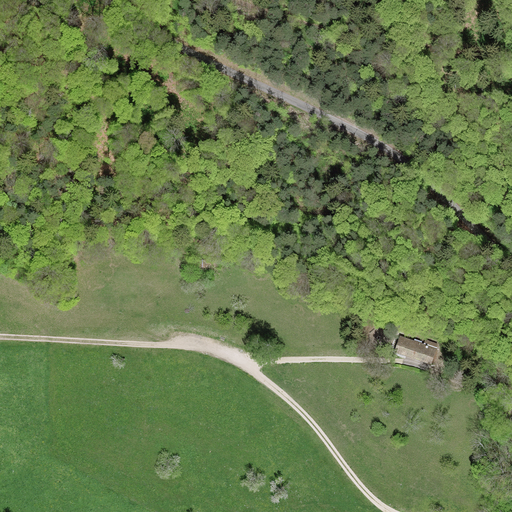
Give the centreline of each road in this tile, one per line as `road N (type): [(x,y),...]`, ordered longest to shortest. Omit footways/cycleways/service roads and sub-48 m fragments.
road 1 (residential): [(118,0),(165,39),(395,155),(511,265)]
road 2 (track): [(0,336),(214,352),(292,404),(391,511)]
road 3 (track): [(511,66),(402,31),(329,26),(229,0)]
road 4 (track): [(243,367),(327,358),(428,370)]
